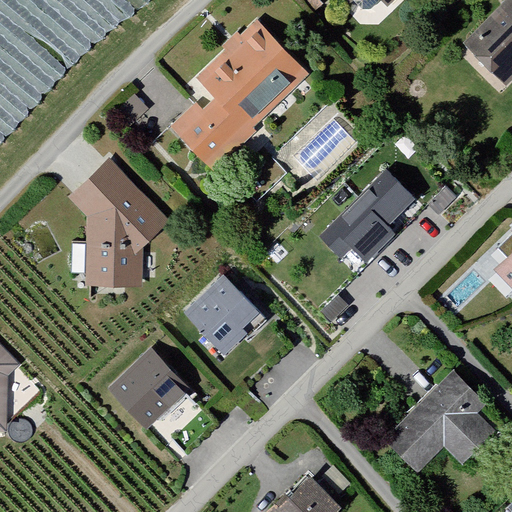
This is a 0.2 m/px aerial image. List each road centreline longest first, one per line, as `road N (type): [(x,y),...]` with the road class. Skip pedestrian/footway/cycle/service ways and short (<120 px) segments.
road 1 (residential): [(183,511),(511,182)]
road 2 (residential): [(203,0),(127,67),(0,203)]
road 3 (unknown): [(308,385),(411,511)]
road 4 (unknown): [(405,288),(511,394)]
